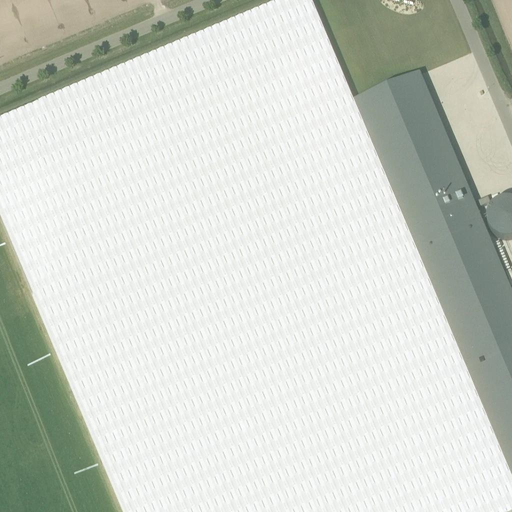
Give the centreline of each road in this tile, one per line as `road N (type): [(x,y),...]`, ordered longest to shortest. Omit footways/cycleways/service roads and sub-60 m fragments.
road 1 (unclassified): [(0,90),(217,0)]
road 2 (unclassified): [(511,133),(456,0)]
